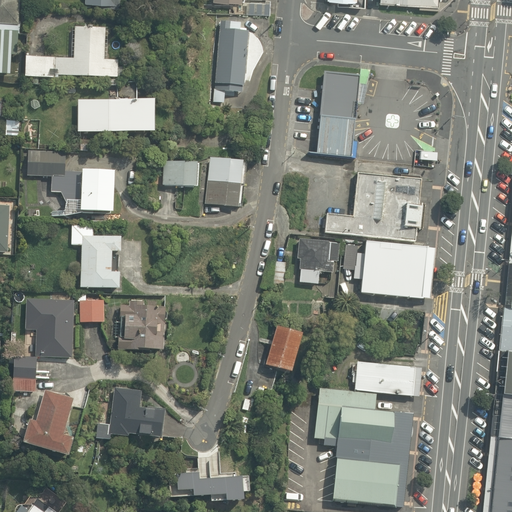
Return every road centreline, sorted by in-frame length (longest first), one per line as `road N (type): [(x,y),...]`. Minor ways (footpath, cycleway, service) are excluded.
road 1 (secondary): [(443,511),(488,61)]
road 2 (residential): [(205,434),(273,185),(290,36)]
road 3 (residential): [(488,61),(290,36)]
